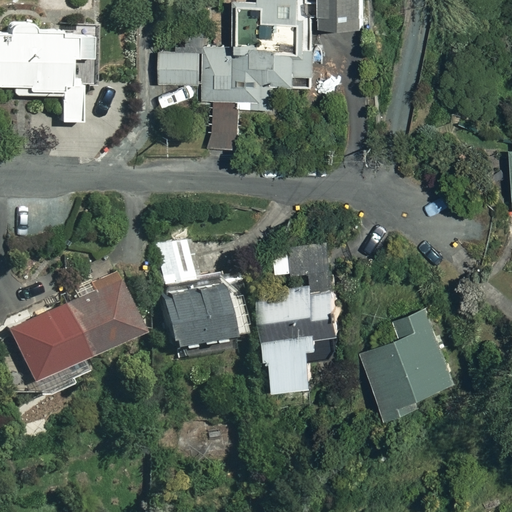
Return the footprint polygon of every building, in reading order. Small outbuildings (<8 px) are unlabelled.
[(357,0),(315,0),(316,20),(358,19),(357,0)] [(29,19),(1,19),(1,33),(0,32),(0,81),(8,82),(8,92),(55,91),(55,118),(79,118),(79,82),(65,82),(65,53),(86,53),(86,29),(29,29),(29,19)] [(306,69),(304,39),(205,44),(204,23),(155,26),(158,80),(196,78),(200,147),(237,145),(234,104),(290,100),(288,70),(306,69)] [(191,276),(185,240),(154,245),(161,285),(151,287),(162,355),(215,346),(212,328),(234,324),(225,270),(191,276)] [(132,324),(112,276),(1,322),(28,388),(77,367),(70,350),(132,324)] [(333,327),(328,278),(255,286),(264,379),(313,373),(308,329),(333,327)] [(451,378),(428,303),(387,316),(392,334),(359,344),(380,411),(416,400),(413,390),(451,378)]
